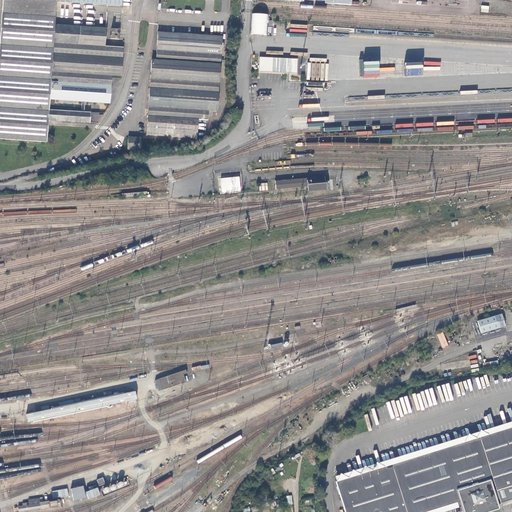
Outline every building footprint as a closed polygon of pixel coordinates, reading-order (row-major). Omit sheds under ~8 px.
[(2,0),(0,40),(0,138),(46,142),(47,125),(55,1),(121,6),(121,0),(2,0)] [(266,34),(268,14),(252,13),(251,33),(266,34)] [(67,101),(110,104),(112,75),(121,76),(123,48),(105,46),(106,28),(56,25),(51,100),(60,100),(60,102),(61,102),(61,109),(66,109),(67,101)] [(110,39),(119,39),(120,29),(111,29),(110,39)] [(146,135),(196,138),(198,120),(207,120),(208,115),(212,115),(213,111),(217,111),(222,36),(158,32),(156,60),(152,60),(146,135)] [(297,59),(259,57),(259,71),(296,72),(297,59)] [(380,67),(379,60),(359,61),(360,78),(379,77),(379,71),(395,71),(395,66),(380,67)] [(422,76),(422,62),(406,62),(406,75),(422,76)] [(84,123),(85,123),(85,122),(90,123),(91,110),(80,109),(80,112),(75,112),(75,111),(75,112),(60,111),(60,110),(60,111),(50,110),(49,120),(59,121),(60,121),(74,122),(75,122),(84,122),(84,123)] [(101,112),(91,112),(91,122),(101,122),(101,112)] [(141,138),(128,137),(128,150),(141,150),(141,138)] [(324,175),(274,180),(275,189),(305,186),(306,192),(325,190),(324,175)] [(241,192),(240,176),(220,178),(221,194),(241,192)] [(202,184),(202,186),(183,189),(184,197),(211,193),(209,182),(202,184)] [(502,314),(477,321),(480,333),(505,326),(502,314)] [(159,379),(162,389),(185,382),(183,375),(186,373),(185,370),(159,379)] [(27,418),(28,422),(137,399),(136,391),(26,414),(27,418)] [(511,426),(335,481),(344,511),(424,511),(460,501),(462,511),(486,511),(498,509),(496,502),(499,501),(500,503),(511,499),(511,426)] [(74,501),(86,498),(84,486),(71,489),(74,501)] [(98,488),(86,491),(88,498),(100,495),(98,488)] [(13,505),(13,511),(16,511),(41,508),(41,509),(60,506),(59,500),(40,503),(39,499),(28,500),(29,503),(22,504),(23,506),(20,506),(19,504),(13,505)]
